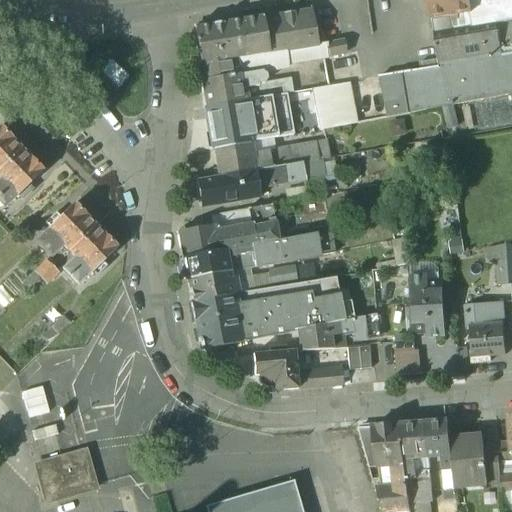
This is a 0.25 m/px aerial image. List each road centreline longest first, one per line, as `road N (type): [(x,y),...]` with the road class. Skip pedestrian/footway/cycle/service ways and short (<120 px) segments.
road 1 (residential): [(511,399),(269,414),(183,381),(163,350),(155,314),(151,155),(166,85),(147,8)]
road 2 (tertiary): [(147,8),(46,14),(17,0)]
